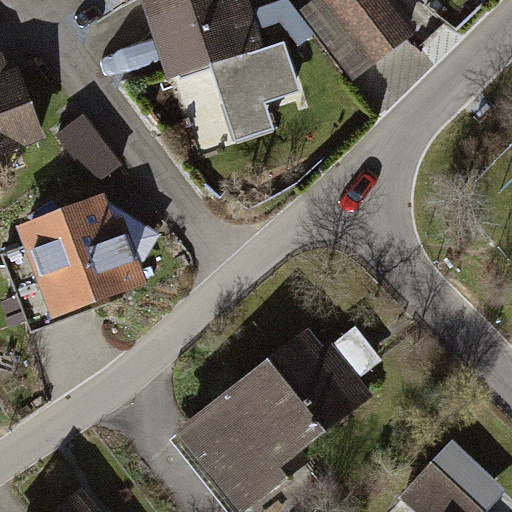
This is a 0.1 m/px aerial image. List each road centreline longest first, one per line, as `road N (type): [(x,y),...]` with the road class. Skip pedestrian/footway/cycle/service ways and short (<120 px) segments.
road 1 (residential): [(0,473),(68,431),(340,202)]
road 2 (residential): [(511,378),(340,202)]
road 3 (residential): [(340,202),(511,32)]
